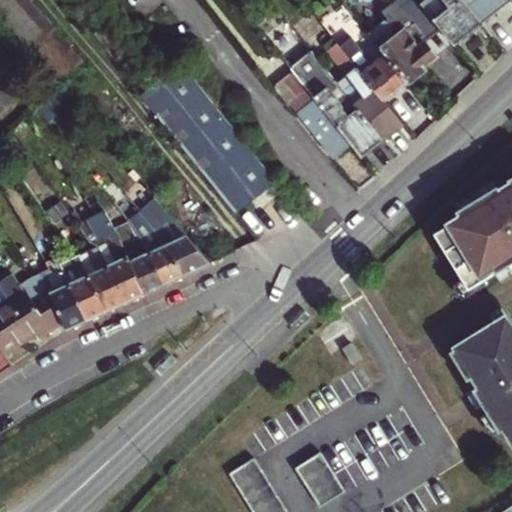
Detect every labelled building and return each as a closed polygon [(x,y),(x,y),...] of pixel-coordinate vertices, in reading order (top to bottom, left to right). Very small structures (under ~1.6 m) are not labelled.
[(0,0),(0,13),(205,253),(227,234),(27,0),(0,0)] [(483,35),(488,31),(462,0),(424,0),(419,4),(451,43),(454,47),(477,28),(483,35)] [(511,21),(511,4),(510,2),(508,0),(462,0),(488,31),(492,37),(511,21)] [(434,57),(451,43),(419,4),(406,15),(414,23),(390,42),(387,42),(383,45),(381,51),(384,54),(408,84),(426,70),(424,67),(435,59),(434,57)] [(250,18),(258,29),(266,22),(258,12),(250,18)] [(340,47),(321,23),(311,31),(331,56),(330,58),(345,77),(337,84),(383,142),(403,126),(384,103),(340,47)] [(103,28),(100,31),(148,90),(150,88),(103,28)] [(100,31),(93,36),(148,104),(152,100),(149,97),(152,95),(149,91),(148,90),(100,31)] [(340,47),(384,103),(408,84),(384,54),(372,63),(351,37),(340,47)] [(321,64),(311,51),(307,55),(317,67),(321,64)] [(296,75),(350,144),(362,159),(383,142),(337,84),(336,82),(322,93),(291,53),(283,59),(296,75)] [(237,215),(277,184),(182,65),(151,89),(149,91),(152,95),(149,97),(152,100),(148,104),(237,215)] [(332,158),(350,144),(296,75),(287,82),(299,97),(290,104),(332,158)] [(299,97),(287,82),(276,91),(288,106),(290,104),(299,97)] [(55,89),(45,97),(53,106),(63,98),(55,89)] [(13,138),(3,144),(12,158),(22,152),(13,138)] [(511,176),(509,179),(511,184),(511,185),(488,200),(484,194),(483,195),(459,210),(457,211),(461,217),(435,232),(464,278),(470,288),(485,279),(496,272),(511,262),(511,176)] [(494,179),(479,188),(483,195),(484,194),(498,185),(494,179)] [(498,185),(484,194),(488,200),(503,190),(498,185)] [(454,203),(459,210),(476,198),(472,192),(454,203)] [(114,204),(129,223),(142,238),(165,289),(184,280),(170,248),(140,212),(137,216),(121,198),(114,204)] [(155,199),(140,212),(170,248),(184,280),(212,267),(155,199)] [(126,306),(146,297),(116,231),(106,211),(97,216),(88,221),(100,241),(103,240),(105,243),(99,246),(126,306)] [(116,231),(146,297),(165,289),(142,238),(129,223),(116,231)] [(59,261),(45,240),(38,244),(55,269),(63,265),(60,260),(59,261)] [(66,334),(88,324),(63,265),(55,269),(38,244),(35,246),(45,261),(49,268),(40,273),(62,325),(66,334)] [(107,315),(126,306),(99,246),(93,249),(81,256),(107,315)] [(88,324),(107,315),(81,256),(73,260),(63,265),(88,324)] [(511,262),(496,272),(502,281),(511,275),(511,262)] [(0,306),(0,349),(5,357),(36,336),(40,341),(62,325),(40,273),(30,278),(16,286),(21,293),(0,306)] [(470,288),(464,278),(455,284),(463,298),(487,283),(485,279),(470,288)] [(491,313),(497,323),(507,316),(511,324),(511,315),(505,305),(491,313)] [(497,323),(451,351),(469,379),(475,376),(481,385),(490,400),(484,404),(489,412),(500,430),(501,431),(507,427),(511,435),(511,324),(507,316),(497,323)] [(363,359),(354,343),(344,348),(354,365),(363,359)] [(0,375),(12,368),(5,357),(0,349),(0,375)] [(475,389),(484,404),(490,400),(481,385),(475,389)] [(484,404),(475,389),(469,393),(478,409),(484,404)] [(489,412),(482,416),(494,433),(500,430),(489,412)] [(347,492),(323,452),(298,468),(322,507),(347,492)] [(290,511),(257,458),(231,473),(239,486),(255,511),(290,511)]
